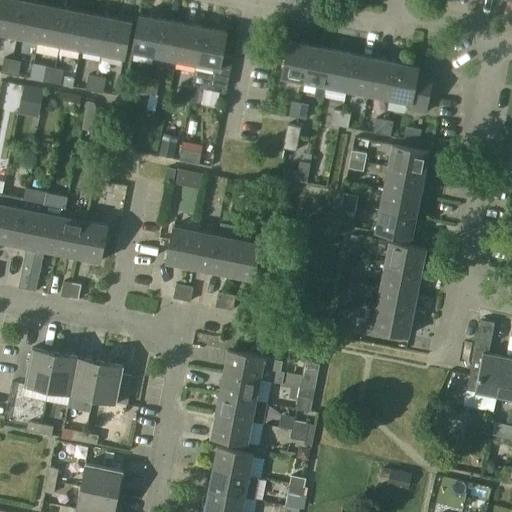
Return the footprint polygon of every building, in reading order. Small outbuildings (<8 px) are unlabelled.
[(2,0),(0,12),(0,34),(18,38),(25,1),(22,0),(2,0)] [(18,38),(39,42),(47,5),(25,1),(18,38)] [(60,47),(68,9),(47,5),(39,42),(60,47)] [(60,47),(81,51),(89,14),(68,9),(60,47)] [(81,51),(103,56),(110,18),(89,14),(81,51)] [(133,53),(155,57),(163,20),(141,16),(133,53)] [(103,56),(125,60),(132,23),(110,18),(103,56)] [(155,57),(177,62),(184,25),(163,20),(155,57)] [(177,62),(197,66),(198,66),(205,29),(184,25),(177,62)] [(190,103),(198,105),(201,90),(210,86),(226,89),(233,58),(222,56),(227,33),(205,29),(198,66),(197,66),(192,87),(194,87),(190,103)] [(304,84),(312,47),(290,43),(282,80),(304,84)] [(324,96),(326,88),(334,51),(312,47),(304,84),(316,87),(314,97),(323,99),(324,96)] [(326,88),(347,93),(355,56),(334,51),(326,88)] [(347,93),(368,97),(376,60),(355,56),(347,93)] [(1,73),(10,75),(13,61),(4,59),(1,73)] [(368,97),(389,101),(396,64),(376,60),(368,97)] [(10,75),(18,77),(21,62),(13,61),(10,75)] [(409,112),(426,115),(433,78),(418,74),(419,69),(396,64),(389,101),(410,106),(409,112)] [(43,82),(53,84),(56,69),(46,67),(43,82)] [(53,84),(60,85),(63,71),(56,69),(53,84)] [(86,90),(95,92),(98,77),(89,75),(86,90)] [(95,92),(102,93),(105,79),(98,77),(95,92)] [(148,94),(151,79),(142,77),(139,92),(148,94)] [(156,95),(159,80),(151,79),(148,94),(156,95)] [(19,112),(39,115),(42,87),(22,85),(19,112)] [(181,101),(190,103),(194,87),(192,87),(185,85),(181,101)] [(289,117),(297,118),(300,104),(292,102),(289,117)] [(297,118),(306,119),(309,105),(300,104),(297,118)] [(331,125),(340,127),(343,112),(334,110),(331,125)] [(340,127),(347,129),(351,114),(343,112),(340,127)] [(373,133),(382,135),(385,119),(376,118),(373,133)] [(382,135),(391,137),(394,121),(385,119),(382,135)] [(283,149),(296,151),(301,127),(287,125),(283,149)] [(387,169),(424,176),(428,153),(391,146),(387,169)] [(181,160),(200,164),(202,152),(183,149),(181,160)] [(350,162),(365,164),(367,154),(352,151),(350,162)] [(299,160),(298,168),(282,167),(282,179),(309,180),(309,160),(299,160)] [(349,169),(364,171),(365,164),(350,162),(349,169)] [(383,189),(420,196),(424,176),(387,169),(383,189)] [(19,288),(27,290),(46,192),(26,188),(23,198),(21,209),(14,246),(26,249),(19,288)] [(379,210),(416,217),(420,196),(383,189),(379,210)] [(27,290),(35,291),(43,252),(56,255),(65,211),(64,211),(68,196),(46,192),(27,290)] [(0,205),(0,243),(14,246),(21,209),(23,198),(1,193),(0,200),(0,204),(0,205)] [(341,203),(356,206),(358,197),(343,194),(341,203)] [(340,211),(354,214),(356,206),(341,203),(340,211)] [(374,232),(412,240),(416,217),(379,210),(374,232)] [(86,215),(65,211),(56,255),(77,259),(85,221),(86,215)] [(85,221),(77,259),(100,264),(107,226),(85,221)] [(166,264),(188,268),(196,231),(174,226),(166,264)] [(188,268),(209,272),(217,235),(196,231),(188,268)] [(209,272),(231,277),(238,239),(217,235),(209,272)] [(231,277),(253,281),(260,244),(238,239),(231,277)] [(384,265),(422,273),(426,251),(389,243),(384,265)] [(347,258),(362,261),(363,251),(349,248),(347,258)] [(345,265),(360,268),(362,261),(347,258),(345,265)] [(384,265),(380,286),(417,294),(422,273),(384,265)] [(61,296),(70,298),(73,284),(63,282),(61,296)] [(70,298),(78,300),(81,285),(73,284),(70,298)] [(173,299),(182,300),(185,286),(176,284),(173,299)] [(182,300),(190,302),(193,288),(185,286),(182,300)] [(380,286),(376,308),(413,315),(417,294),(380,286)] [(338,300),(353,303),(355,294),(340,291),(338,300)] [(215,307),(224,309),(227,294),(218,292),(215,307)] [(224,309),(232,310),(235,296),(227,294),(224,309)] [(337,308),(352,311),(353,303),(338,300),(337,308)] [(409,337),(413,315),(376,308),(371,330),(409,337)] [(466,390),(496,396),(504,357),(487,354),(493,323),(481,321),(466,390)] [(48,391),(55,354),(32,349),(25,386),(48,391)] [(283,361),(228,350),(223,373),(261,381),(261,380),(278,383),(281,371),(283,361)] [(48,391),(70,395),(78,358),(55,354),(48,391)] [(496,396),(511,399),(511,359),(504,357),(496,396)] [(70,395),(93,400),(100,362),(78,358),(70,395)] [(301,380),(300,389),(314,391),(316,382),(320,364),(305,361),(301,380)] [(116,403),(128,406),(133,377),(121,375),(123,367),(100,362),(93,400),(115,404),(116,403)] [(439,395),(458,400),(465,375),(446,370),(439,395)] [(223,373),(219,394),(257,401),(261,381),(223,373)] [(296,409),(310,411),(314,391),(300,389),(297,401),(296,409)] [(215,415),(262,425),(263,425),(268,404),(257,402),(257,401),(219,394),(215,415)] [(294,414),(291,431),(306,434),(309,417),(294,414)] [(262,425),(215,415),(211,437),(248,445),(248,443),(258,445),(262,425)] [(26,431),(39,434),(41,425),(28,422),(26,431)] [(53,427),(41,425),(39,434),(52,436),(53,427)] [(72,440),(84,442),(86,432),(74,430),(72,440)] [(306,434),(291,431),(290,439),(305,442),(306,434)] [(84,442),(97,445),(99,434),(86,432),(84,442)] [(218,447),(213,469),(251,477),(255,455),(218,447)] [(444,450),(436,457),(441,466),(480,474),(483,458),(444,450)] [(81,487),(118,495),(123,471),(106,468),(108,458),(87,454),(86,464),(81,487)] [(47,480),(56,482),(58,470),(49,468),(47,480)] [(390,468),(387,476),(406,483),(409,475),(390,468)] [(260,479),(251,477),(213,469),(209,490),(246,498),(256,500),(260,479)] [(289,485),(303,488),(305,479),(291,476),(289,485)] [(44,493),(53,495),(56,482),(47,480),(44,493)] [(287,493),(302,497),(303,488),(289,485),(287,493)] [(76,510),(88,511),(114,511),(118,495),(81,487),(76,510)] [(209,490),(204,511),(207,511),(243,511),(246,498),(209,490)]
